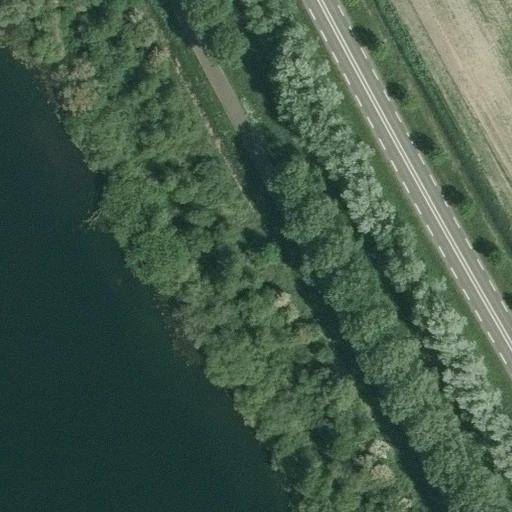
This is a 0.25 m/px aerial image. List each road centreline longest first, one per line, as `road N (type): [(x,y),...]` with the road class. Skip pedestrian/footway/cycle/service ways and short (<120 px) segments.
road 1 (unclassified): [(454,511),(182,0)]
road 2 (primary): [(318,0),(511,341)]
